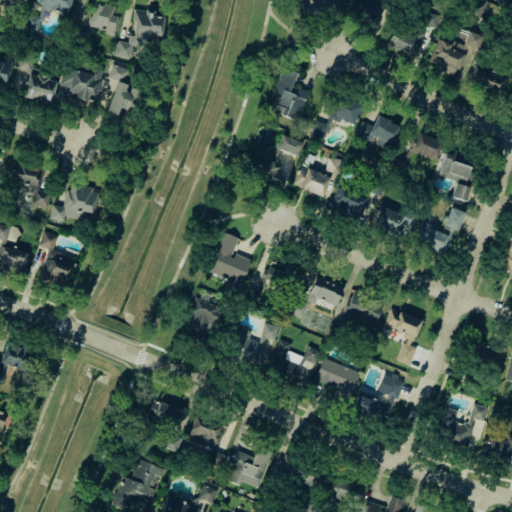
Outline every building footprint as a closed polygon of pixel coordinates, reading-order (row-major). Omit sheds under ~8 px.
[(69,0),(28,0),(28,29),(41,29),(42,10),(59,11),(59,16),(69,16),(69,0)] [(332,0),(301,0),(301,14),(331,15),(332,0)] [(375,0),(354,0),(355,9),(376,9),(375,0)] [(464,0),(464,22),(481,22),(481,0),(464,0)] [(511,0),(494,0),(494,8),(511,8),(511,0)] [(111,4),(91,2),(88,28),(114,31),(116,16),(110,15),(111,4)] [(163,17),(151,15),(152,11),(134,8),(129,42),(116,40),(114,55),(129,57),(131,44),(140,46),(141,39),(150,41),(151,36),(160,37),(163,17)] [(437,14),(423,12),(421,25),(435,27),(437,14)] [(387,47),(415,55),(422,33),(393,25),(387,47)] [(51,102),(55,79),(33,75),(37,51),(20,48),(16,69),(20,70),(17,87),(22,88),(21,96),(51,102)] [(0,85),(8,87),(14,59),(0,56),(0,85)] [(103,71),(66,60),(59,85),(69,88),(67,95),(93,103),(103,71)] [(105,112),(115,115),(117,110),(127,113),(134,88),(125,85),(130,70),(111,64),(107,77),(116,80),(105,112)] [(499,93),(505,77),(473,65),(467,82),(499,93)] [(281,115),(297,120),(307,91),(291,85),(295,71),(282,67),(270,101),(284,106),(281,115)] [(323,137),(330,117),(353,125),(360,102),(334,94),(325,123),(314,119),(310,133),(323,137)] [(355,135),(371,141),(371,142),(388,149),(398,125),(376,115),(372,125),(361,121),(355,135)] [(410,151),(432,161),(441,142),(419,132),(410,151)] [(278,149),(296,155),(301,142),(278,133),(272,148),(272,158),(249,159),(250,180),(279,179),(278,149)] [(472,157),(446,149),(438,175),(455,180),(450,196),(464,200),(468,187),(463,185),(472,157)] [(340,160),(327,157),(324,170),(337,173),(340,160)] [(27,185),(24,203),(46,206),(48,192),(39,191),(42,165),(11,161),(8,183),(27,185)] [(329,176),(299,166),(292,185),(322,196),(329,176)] [(93,213),(98,191),(66,184),(61,206),(51,203),(48,218),(62,221),(63,216),(81,220),(83,211),(93,213)] [(366,199),(337,186),(329,205),(358,218),(366,199)] [(396,234),(400,223),(410,227),(415,215),(380,202),(372,225),(396,234)] [(456,230),(462,211),(447,206),(441,225),(456,230)] [(27,252),(4,247),(9,226),(0,223),(0,239),(1,240),(0,243),(0,268),(22,274),(27,252)] [(443,231),(440,234),(426,223),(415,238),(438,254),(450,236),(443,231)] [(75,257),(52,250),(56,235),(42,230),(37,245),(47,248),(37,279),(64,288),(75,257)] [(249,258),(232,252),(237,237),(220,231),(206,272),(240,284),(249,258)] [(511,233),(508,232),(500,268),(511,271),(510,280),(511,280),(511,233)] [(301,268),(285,262),(282,272),(264,265),(256,285),(262,287),(265,279),(293,289),(301,268)] [(334,306),(342,286),(313,275),(304,301),(294,297),(288,313),(303,319),(311,297),(334,306)] [(383,299),(351,288),(341,317),(373,328),(383,299)] [(183,335),(204,343),(211,323),(217,325),(224,307),(207,302),(209,295),(198,291),(183,335)] [(409,365),(415,347),(410,345),(419,319),(388,309),(382,327),(405,335),(396,361),(409,365)] [(314,363),(319,350),(306,345),(302,356),(287,350),(289,343),(277,338),(266,369),(297,381),(305,360),(314,363)] [(468,356),(495,370),(503,354),(476,340),(468,356)] [(0,364),(30,372),(36,350),(4,343),(0,359),(0,364)] [(358,371),(321,357),(313,380),(336,389),(331,400),(345,405),(358,371)] [(351,410),(388,421),(401,380),(389,376),(381,401),(369,398),(372,391),(359,387),(351,410)] [(180,410),(158,402),(151,420),(174,428),(180,410)] [(442,407),(437,432),(445,434),(444,443),(467,448),(473,418),(483,420),(486,406),(471,403),(467,424),(454,421),(456,410),(442,407)] [(204,452),(209,441),(217,445),(224,429),(194,417),(183,444),(204,452)] [(161,446),(174,451),(180,438),(167,433),(161,446)] [(507,463),(511,444),(511,436),(504,435),(503,441),(487,437),(482,457),(507,463)] [(257,486),(270,450),(257,445),(253,456),(235,450),(224,479),(238,484),(240,480),(257,486)] [(162,468),(136,458),(128,479),(120,475),(109,503),(133,511),(139,497),(149,500),(162,468)] [(282,463),(277,483),(310,490),(314,470),(282,463)] [(360,484),(330,477),(325,497),(356,504),(360,484)] [(215,489),(201,484),(195,500),(169,490),(160,511),(192,511),(198,497),(211,502),(215,489)] [(398,511),(403,499),(387,494),(384,506),(363,499),(359,511),(398,511)]
